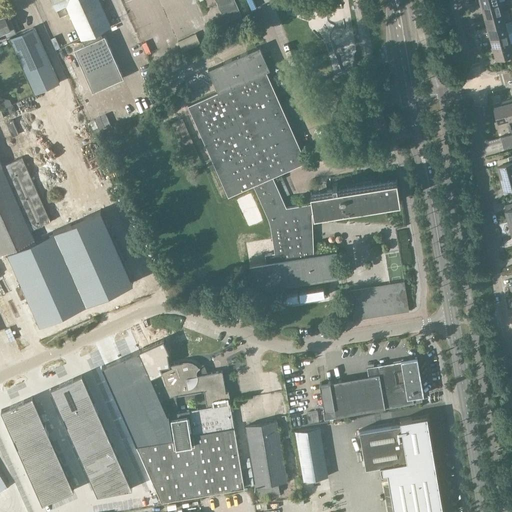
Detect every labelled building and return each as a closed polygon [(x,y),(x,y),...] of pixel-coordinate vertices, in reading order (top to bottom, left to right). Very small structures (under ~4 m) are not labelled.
[(51,0),(56,9),(59,16),(69,12),(68,10),(79,5),(76,0),(51,0)] [(76,0),(79,5),(68,10),(69,12),(81,39),(82,38),(84,44),(74,49),(92,91),(123,77),(104,35),(102,36),(99,31),(109,26),(110,26),(98,0),(76,0)] [(217,0),(226,20),(225,21),(226,21),(241,14),(234,0),(217,0)] [(485,16),(502,11),(499,1),(482,5),(485,16)] [(488,26),(505,22),(502,11),(485,16),(488,26)] [(0,33),(4,32),(6,37),(16,33),(11,21),(7,22),(4,15),(0,16),(0,33)] [(490,36),(508,32),(505,22),(488,26),(490,36)] [(59,82),(34,27),(10,38),(35,93),(59,82)] [(493,47),(511,43),(508,32),(490,36),(493,47)] [(195,33),(178,41),(182,51),(200,43),(195,33)] [(496,58),(511,53),(511,42),(511,43),(493,47),(496,58)] [(272,176),(306,161),(266,71),(270,69),(259,46),(257,47),(208,69),(208,70),(209,69),(219,91),(188,105),(188,106),(189,105),(229,195),(228,195),(228,196),(253,185),(267,217),(270,226),(274,252),(264,254),(266,262),(249,265),(253,290),(340,276),(336,251),(313,255),(312,214),(400,201),(397,178),(337,188),(336,183),(332,184),(333,188),(327,189),(325,182),(318,183),(319,191),(310,192),(312,203),(286,207),(272,176)] [(508,119),(511,117),(511,98),(503,100),(508,119)] [(498,122),(508,119),(503,100),(493,103),(498,122)] [(68,118),(80,113),(74,101),(63,106),(68,118)] [(89,121),(91,126),(94,133),(111,125),(106,114),(89,121)] [(502,142),(511,139),(511,133),(501,137),(502,142)] [(504,148),(511,145),(511,139),(502,142),(504,148)] [(9,151),(3,154),(6,162),(12,160),(9,151)] [(501,177),(511,174),(511,155),(508,156),(510,162),(497,165),(501,177)] [(0,252),(1,254),(8,251),(34,239),(2,166),(0,162),(0,252)] [(511,174),(501,177),(504,189),(511,186),(511,174)] [(34,239),(8,251),(40,324),(133,283),(100,209),(34,239)] [(409,311),(406,295),(404,281),(348,290),(353,319),(409,311)] [(179,362),(170,364),(167,352),(169,351),(163,338),(101,366),(161,501),(244,487),(234,427),(229,400),(230,400),(228,390),(225,390),(222,370),(202,374),(202,372),(200,368),(199,367),(204,364),(203,363),(199,366),(196,363),(192,361),(188,360),(183,361),(179,362)] [(324,418),(336,416),(413,402),(412,396),(423,394),(417,357),(401,360),(401,361),(377,365),(377,366),(375,366),(370,373),(370,375),(330,382),(330,381),(319,382),(324,409),(323,410),(324,418)] [(82,374),(66,381),(78,408),(94,402),(82,374)] [(51,388),(63,415),(78,408),(66,381),(51,388)] [(32,396),(17,403),(29,430),(44,423),(32,396)] [(94,402),(78,408),(86,427),(102,420),(94,402)] [(1,410),(14,437),(29,430),(17,403),(1,410)] [(78,408),(63,415),(71,434),(86,427),(78,408)] [(401,423),(360,430),(366,466),(380,464),(381,472),(387,471),(394,511),(443,511),(427,414),(400,419),(401,423)] [(350,432),(356,431),(354,419),(348,421),(350,432)] [(102,420),(86,427),(92,440),(108,433),(102,420)] [(276,420),(246,425),(256,485),(259,485),(261,495),(279,492),(278,481),(287,480),(276,420)] [(44,423),(29,430),(37,449),(53,442),(44,423)] [(295,430),(303,480),(328,476),(319,426),(295,430)] [(86,427),(71,434),(77,446),(92,440),(86,427)] [(22,456),(37,449),(29,430),(14,437),(22,456)] [(108,433),(92,440),(98,452),(113,445),(108,433)] [(92,440),(77,446),(82,459),(98,452),(92,440)] [(53,442),(37,449),(43,461),(58,455),(53,442)] [(113,445),(98,452),(103,463),(118,456),(113,445)] [(37,449),(22,456),(27,468),(43,461),(37,449)] [(98,452),(82,459),(87,470),(103,463),(98,452)] [(58,455),(43,461),(48,474),(64,467),(58,455)] [(118,456),(103,463),(108,474),(123,467),(118,456)] [(43,461),(27,468),(33,481),(48,474),(43,461)] [(103,463),(87,470),(92,481),(108,474),(103,463)] [(64,467),(48,474),(53,485),(69,478),(64,467)] [(123,467),(108,474),(115,491),(132,487),(123,467)] [(48,474),(33,481),(38,492),(53,485),(48,474)] [(108,474),(92,481),(98,494),(115,491),(108,474)] [(69,478),(53,485),(58,496),(74,489),(69,478)] [(53,485),(38,492),(43,503),(58,496),(53,485)]
